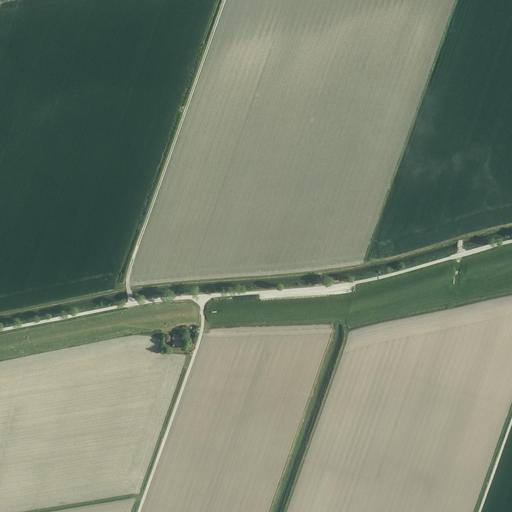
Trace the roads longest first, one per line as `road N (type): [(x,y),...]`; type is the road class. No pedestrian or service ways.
road 1 (unclassified): [(0,331),(131,304),(322,289),(511,241)]
road 2 (track): [(131,304),(128,269),(223,0)]
